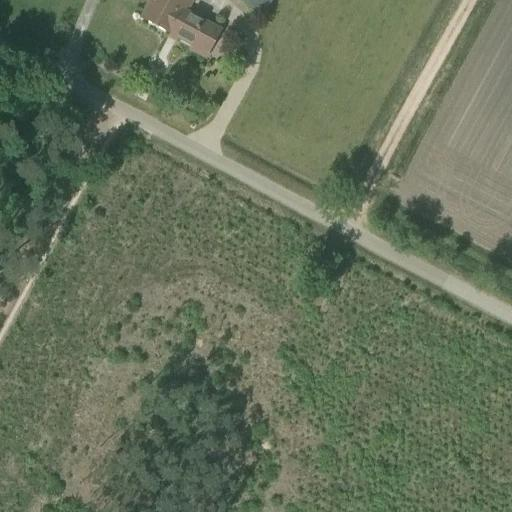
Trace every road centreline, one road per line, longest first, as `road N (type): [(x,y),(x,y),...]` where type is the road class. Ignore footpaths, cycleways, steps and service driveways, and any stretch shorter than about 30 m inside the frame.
road 1 (unclassified): [(511,313),(0,47)]
road 2 (track): [(345,224),(467,0)]
road 3 (track): [(109,105),(0,306)]
